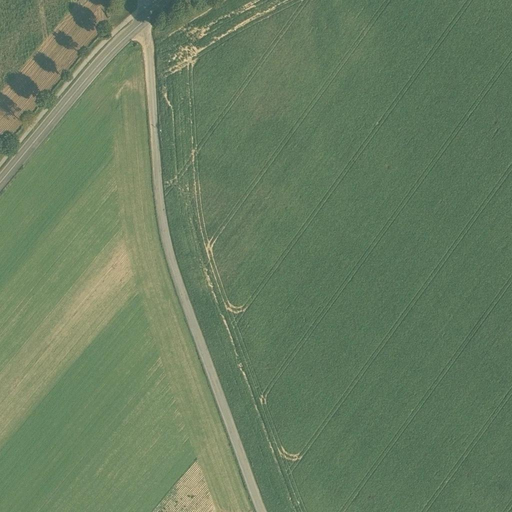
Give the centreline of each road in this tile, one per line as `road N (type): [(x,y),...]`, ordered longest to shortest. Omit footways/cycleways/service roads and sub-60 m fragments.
road 1 (unclassified): [(143,19),(168,244),(262,511)]
road 2 (secondary): [(0,180),(143,19)]
